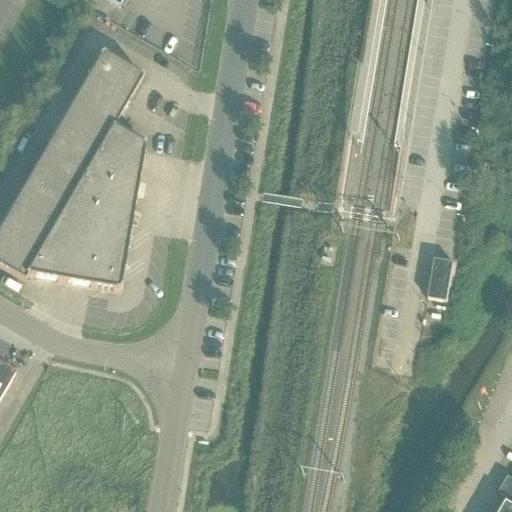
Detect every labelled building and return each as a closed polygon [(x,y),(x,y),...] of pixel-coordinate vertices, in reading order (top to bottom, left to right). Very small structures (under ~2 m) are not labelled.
[(101,0),(119,10),(124,0),(101,0)] [(144,79),(103,54),(87,81),(129,105),(144,79)] [(129,105),(87,81),(73,106),(114,130),(115,130),(129,105)] [(114,130),(73,106),(58,132),(100,156),(114,130)] [(143,146),(115,130),(114,130),(100,156),(91,171),(140,179),(146,147),(143,146)] [(100,156),(58,132),(43,157),(85,181),(91,171),(100,156)] [(85,181),(43,157),(28,182),(70,206),(75,197),(85,181)] [(140,179),(91,171),(85,181),(75,197),(135,208),(140,179)] [(70,206),(28,182),(14,207),(56,231),(60,224),(70,206)] [(135,208),(75,197),(70,206),(60,224),(73,226),(130,236),(135,208)] [(56,231),(14,207),(0,231),(0,232),(41,257),(56,231)] [(73,226),(60,224),(56,231),(41,257),(29,278),(63,284),(73,226)] [(130,236),(73,226),(63,284),(120,294),(130,236)] [(41,257),(0,232),(0,269),(25,284),(29,278),(41,257)] [(448,304),(455,265),(436,261),(430,300),(448,304)] [(0,404),(16,376),(0,366),(0,404)] [(45,390),(24,427),(44,439),(66,402),(45,390)] [(66,402),(44,439),(66,451),(87,415),(66,402)] [(87,415),(66,451),(88,464),(113,478),(117,432),(87,415)] [(24,427),(0,468),(0,483),(14,491),(44,439),(24,427)] [(44,439),(14,491),(35,504),(66,451),(44,439)] [(66,451),(35,504),(48,511),(60,511),(73,489),(88,464),(66,451)] [(88,464),(73,489),(110,509),(113,478),(88,464)] [(511,480),(510,479),(500,495),(511,502),(511,506),(511,507),(511,506),(511,480)] [(73,489),(60,511),(109,511),(110,509),(73,489)]
